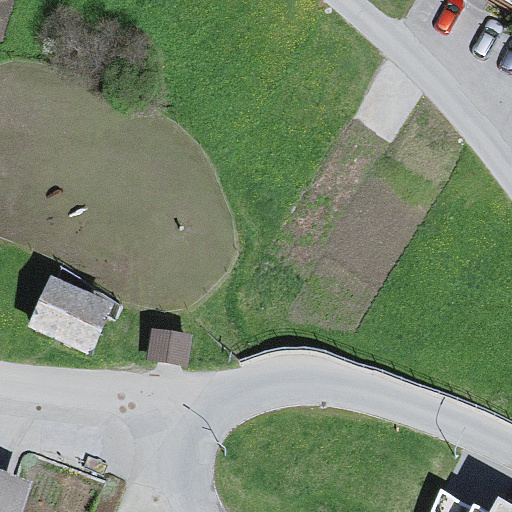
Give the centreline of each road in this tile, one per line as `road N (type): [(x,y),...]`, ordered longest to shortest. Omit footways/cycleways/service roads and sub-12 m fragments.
road 1 (residential): [(511,448),(364,390),(275,385),(220,408),(186,445)]
road 2 (residential): [(358,0),(446,90),(511,178)]
road 3 (residential): [(186,445),(0,388)]
